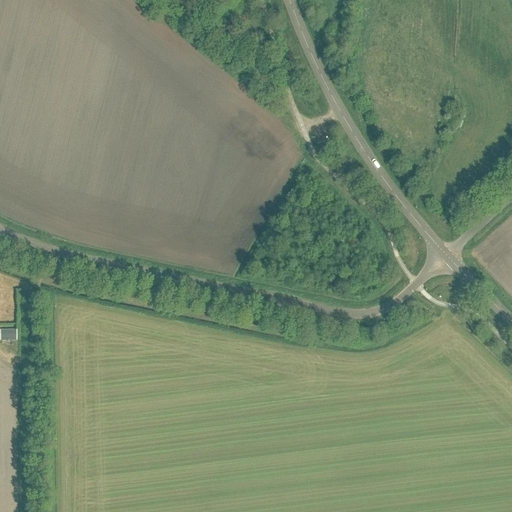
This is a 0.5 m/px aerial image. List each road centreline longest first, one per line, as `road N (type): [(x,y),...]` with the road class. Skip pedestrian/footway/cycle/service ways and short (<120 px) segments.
road 1 (unclassified): [(0,229),(86,260),(363,315),(384,309),(447,258)]
road 2 (tertiary): [(447,258),(352,132),(290,0)]
road 3 (track): [(341,113),(311,122),(276,80),(175,0)]
